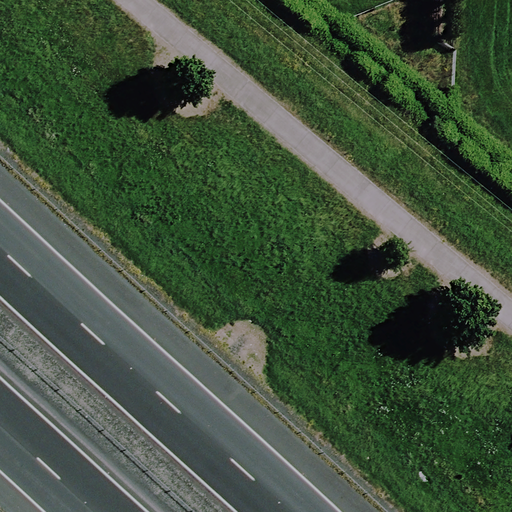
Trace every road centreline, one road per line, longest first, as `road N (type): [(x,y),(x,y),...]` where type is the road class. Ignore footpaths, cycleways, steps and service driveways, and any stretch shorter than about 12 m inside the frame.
road 1 (motorway): [(0,241),(297,511)]
road 2 (motorway): [(100,511),(0,421)]
